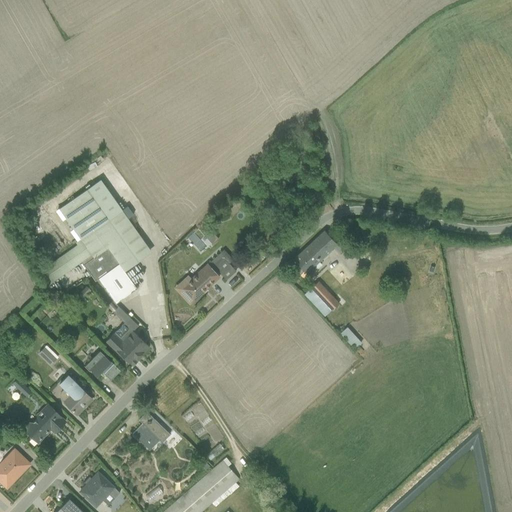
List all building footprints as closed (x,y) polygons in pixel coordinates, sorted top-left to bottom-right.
[(151,256),(100,182),(57,212),(79,243),(74,246),(75,248),(37,275),(47,290),(81,266),(93,284),(97,281),(114,306),(136,290),(125,274),(151,256)] [(307,272),(338,245),(325,231),(294,258),(307,272)] [(189,234),(183,240),(193,252),(200,246),(189,234)] [(395,251),(387,251),(387,259),(396,259),(395,251)] [(220,256),(211,265),(226,281),(235,273),(220,256)] [(190,306),(220,277),(207,263),(191,278),(187,274),(173,288),(190,306)] [(79,295),(86,286),(82,282),(74,290),(79,295)] [(336,306),(317,285),(309,292),(328,313),(336,306)] [(131,367),(150,348),(132,331),(122,341),(113,333),(105,342),(131,367)] [(93,380),(111,363),(100,350),(82,368),(93,380)] [(55,362),(43,351),(38,357),(49,368),(55,362)] [(63,377),(58,372),(51,380),(56,384),(63,377)] [(77,416),(93,400),(67,375),(58,384),(64,389),(57,397),(77,416)] [(13,392),(18,396),(22,391),(9,378),(0,386),(0,390),(8,398),(13,392)] [(182,395),(173,403),(177,409),(187,401),(182,395)] [(66,421),(49,403),(22,428),(36,443),(51,430),(54,433),(66,421)] [(150,452),(169,434),(147,411),(138,420),(143,424),(132,435),(150,452)] [(211,453),(215,448),(211,444),(206,449),(211,453)] [(0,463),(0,483),(7,490),(31,465),(14,449),(0,463)] [(140,485),(149,495),(157,489),(133,461),(120,472),(135,489),(140,485)] [(222,462),(163,511),(202,511),(238,481),(222,462)] [(96,508),(115,488),(98,472),(79,492),(96,508)] [(148,506),(153,501),(148,497),(144,502),(148,506)] [(82,511),(69,499),(60,507),(64,511),(82,511)]
